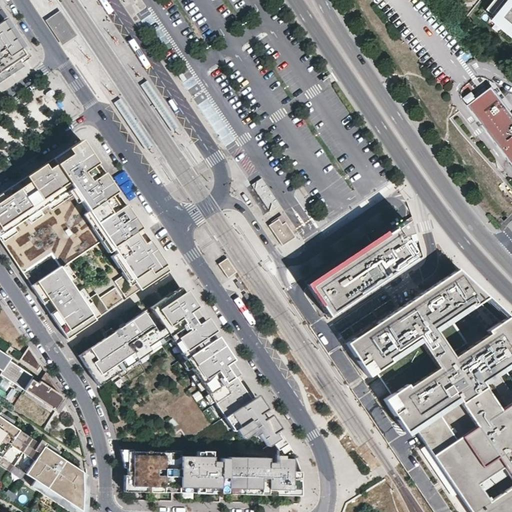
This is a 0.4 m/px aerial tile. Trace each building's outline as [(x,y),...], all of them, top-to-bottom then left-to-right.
[(511,0),(493,0),(487,8),(491,11),(511,28),(511,0)] [(51,16),(46,19),(62,45),(77,36),(61,10),(51,16)] [(511,28),(491,11),(488,15),(511,33),(511,28)] [(8,66),(24,55),(7,29),(6,30),(0,22),(1,21),(0,19),(0,71),(2,70),(8,66)] [(7,23),(4,19),(1,21),(7,29),(10,27),(7,23)] [(178,126),(147,80),(140,85),(171,131),(178,126)] [(469,103),(468,104),(511,163),(511,112),(492,86),(477,97),(469,103)] [(477,97),(473,92),(465,98),(469,103),(477,97)] [(151,144),(120,98),(114,103),(145,149),(151,144)] [(7,188),(0,193),(0,240),(2,243),(30,285),(59,265),(103,236),(140,289),(168,270),(166,266),(140,228),(132,217),(116,194),(98,165),(80,140),(51,159),(38,167),(25,176),(7,188)] [(279,204),(261,177),(251,184),(269,211),(279,204)] [(420,252),(406,217),(389,230),(325,273),(307,286),(328,316),(420,252)] [(295,237),(285,222),(282,224),(278,218),(268,225),(282,246),(295,237)] [(236,272),(227,257),(218,264),(227,278),(236,272)] [(30,285),(67,339),(95,319),(84,303),(59,265),(30,285)] [(487,298),(455,268),(345,343),(368,377),(375,372),(381,367),(396,390),(390,394),(383,399),(405,432),(413,427),(469,511),(511,511),(511,380),(503,367),(511,360),(511,321),(508,318),(453,355),(435,331),(487,298)] [(193,307),(180,287),(149,308),(163,328),(170,338),(172,342),(176,339),(184,350),(180,353),(184,360),(190,368),(194,373),(199,382),(206,377),(209,383),(203,387),(203,388),(207,394),(212,402),(217,408),(221,405),(227,415),(254,397),(236,371),(216,341),(212,343),(207,336),(211,333),(193,307)] [(147,347),(160,338),(143,312),(124,325),(119,328),(113,332),(104,338),(78,356),(80,358),(97,386),(111,377),(108,373),(120,365),(123,369),(131,364),(137,360),(132,353),(139,349),(144,355),(150,351),(147,347)] [(104,338),(113,332),(110,328),(101,334),(104,338)] [(157,332),(163,342),(170,338),(163,328),(157,332)] [(76,343),(83,337),(80,333),(72,338),(76,343)] [(216,341),(211,333),(207,336),(212,343),(216,341)] [(147,347),(150,351),(163,342),(160,338),(147,347)] [(176,339),(172,342),(180,353),(184,350),(176,339)] [(28,346),(19,359),(36,371),(41,364),(28,346)] [(139,349),(132,353),(137,360),(139,364),(147,358),(144,355),(139,349)] [(0,351),(0,354),(9,360),(11,358),(0,351)] [(0,374),(23,390),(55,411),(63,399),(56,388),(45,371),(38,383),(31,379),(33,376),(9,360),(0,354),(0,374)] [(190,368),(184,360),(180,362),(186,370),(190,368)] [(133,368),(131,364),(123,369),(116,373),(119,377),(133,368)] [(108,373),(111,377),(116,373),(123,369),(120,365),(108,373)] [(396,390),(381,367),(375,372),(390,394),(396,390)] [(199,382),(194,373),(190,376),(200,391),(203,388),(203,387),(199,382)] [(206,377),(199,382),(203,387),(209,383),(206,377)] [(212,402),(207,394),(203,396),(209,404),(212,402)] [(265,413),(254,397),(227,415),(236,427),(234,428),(237,434),(240,432),(243,436),(252,431),(254,434),(257,431),(266,445),(270,442),(280,435),(265,413)] [(63,399),(55,411),(57,413),(64,402),(63,399)] [(227,415),(221,405),(217,408),(223,417),(227,415)] [(14,421),(6,415),(3,420),(12,425),(14,421)] [(227,415),(223,417),(232,430),(234,428),(236,427),(227,415)] [(87,475),(86,475),(58,456),(53,452),(44,447),(12,425),(3,420),(0,417),(0,456),(11,464),(23,473),(32,478),(45,487),(57,495),(53,501),(69,511),(85,511),(87,503),(87,477),(87,475)] [(280,435),(270,442),(275,448),(286,445),(280,435)] [(408,448),(419,443),(415,436),(404,442),(408,448)] [(55,448),(47,442),(44,447),(53,452),(55,448)] [(132,449),(120,449),(124,468),(127,468),(127,471),(127,474),(124,475),(123,491),(164,492),(172,492),(172,487),(203,488),(203,492),(223,493),(226,493),(226,492),(226,488),(258,489),(258,493),(258,494),(275,494),(275,489),(300,489),(300,488),(299,485),(299,483),(299,478),(298,475),(298,472),(297,469),(296,466),(295,463),(294,459),(292,456),(291,454),(290,451),(275,453),(274,461),(270,461),(270,465),(267,465),(267,461),(267,455),(227,454),(227,456),(220,456),(219,460),(212,459),(212,451),(205,451),(204,458),(197,458),(197,456),(180,455),(173,455),(165,455),(165,452),(132,452),(132,449)] [(41,493),(45,487),(32,478),(28,485),(41,493)] [(57,495),(45,487),(41,493),(53,501),(57,495)]
